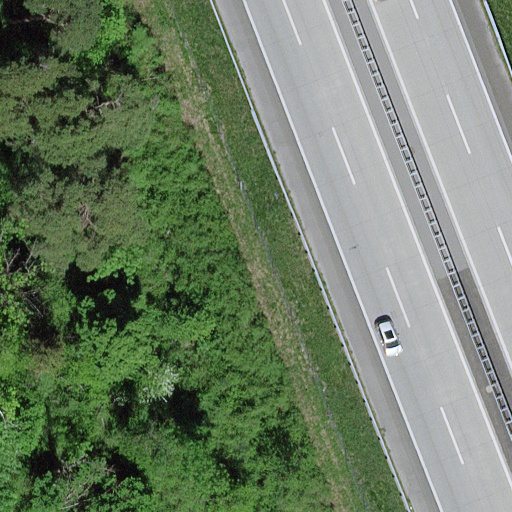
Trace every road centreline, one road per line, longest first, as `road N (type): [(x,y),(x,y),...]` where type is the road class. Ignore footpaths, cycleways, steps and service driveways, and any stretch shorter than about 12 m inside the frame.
road 1 (motorway): [(283,0),(483,511)]
road 2 (motorway): [(511,258),(412,0)]
